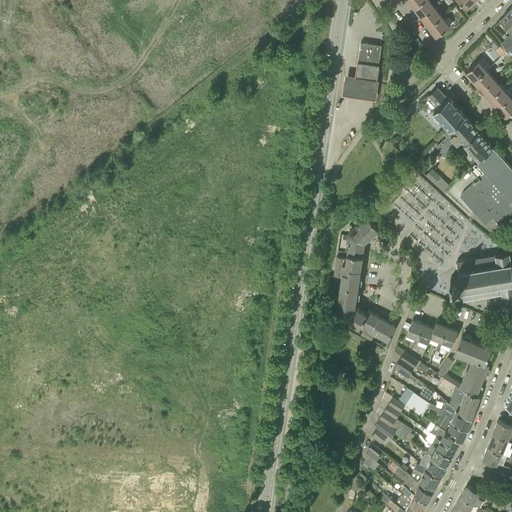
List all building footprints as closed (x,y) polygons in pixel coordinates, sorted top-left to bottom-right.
[(423,0),(414,7),(421,17),(435,6),(430,0),(423,0)] [(421,17),(429,26),(442,16),(435,6),(421,17)] [(511,12),(509,10),(500,18),(511,30),(511,12)] [(442,16),(429,26),(436,36),(450,25),(442,16)] [(502,43),(511,53),(511,52),(511,31),(508,36),(506,39),(502,43)] [(358,64),(378,67),(381,45),(361,42),(358,64)] [(466,71),(474,80),(487,69),(478,60),(466,71)] [(378,67),(358,64),(356,79),(345,77),(342,96),(375,101),(378,81),(376,81),(378,67)] [(474,80),(482,89),(495,78),(487,69),(474,80)] [(482,89),(490,99),(503,87),(495,78),(482,89)] [(449,128),(465,115),(449,96),(448,98),(438,86),(428,95),(438,106),(434,110),(449,128)] [(490,99),(498,108),(511,96),(503,87),(490,99)] [(511,97),(511,96),(498,108),(506,117),(511,111),(511,97)] [(436,145),(441,150),(472,122),(465,115),(449,128),(446,132),(448,134),(436,145)] [(455,151),(456,152),(480,131),(472,122),(441,150),(447,156),(453,150),(452,149),(457,144),(460,147),(455,151)] [(469,167),(470,169),(493,146),(480,131),(456,152),(459,154),(468,146),(478,158),(469,167)] [(500,224),(511,213),(511,166),(493,146),(470,169),(480,180),(476,184),(474,182),(460,194),(485,222),(493,216),(500,224)] [(443,191),(450,184),(432,168),(429,171),(425,168),(422,172),(443,191)] [(397,325),(385,318),(368,309),(367,312),(355,305),(358,287),(360,272),(363,255),(365,242),(379,229),(368,216),(357,226),(357,225),(348,233),(346,243),(349,243),(347,252),(347,258),(337,256),(335,268),(334,275),(342,276),(341,284),(338,298),(337,298),(336,305),(344,321),(354,326),(355,324),(359,326),(360,326),(361,323),(365,326),(361,333),(371,339),(374,334),(376,335),(376,334),(388,340),(397,325)] [(511,253),(511,254),(510,251),(457,260),(460,275),(452,276),(453,286),(454,286),(455,291),(461,298),(462,299),(463,299),(511,291),(511,253)] [(407,333),(416,337),(418,337),(424,322),(413,318),(407,333)] [(434,327),(430,336),(431,337),(439,340),(439,339),(441,340),(447,325),(436,321),(434,327)] [(419,339),(428,342),(429,342),(431,337),(430,336),(434,327),(424,322),(418,337),(416,337),(414,341),(418,343),(419,339)] [(439,339),(439,340),(438,344),(441,345),(443,342),(452,345),(458,330),(447,325),(441,340),(439,339)] [(484,376),(489,363),(492,357),(488,356),(492,346),(477,340),(462,334),(455,352),(453,355),(456,357),(459,354),(470,358),(472,359),(468,369),(467,368),(461,382),(446,372),(454,360),(448,356),(438,372),(445,376),(460,386),(466,389),(477,393),(484,376)] [(399,359),(396,363),(410,372),(419,360),(405,351),(399,359)] [(442,357),(435,354),(432,362),(439,364),(442,357)] [(410,372),(396,363),(395,367),(408,376),(410,372)] [(431,399),(437,389),(426,383),(420,392),(431,399)] [(459,409),(472,418),(480,395),(477,393),(466,389),(464,391),(461,403),(459,409)] [(429,400),(419,394),(414,391),(406,404),(422,415),(431,402),(429,400)] [(388,402),(401,411),(406,404),(393,396),(392,396),(388,402)] [(467,429),(472,418),(459,409),(447,401),(443,410),(454,416),(452,420),(467,429)] [(396,418),(401,411),(388,402),(384,409),(396,418)] [(443,410),(435,404),(432,409),(441,415),(443,410)] [(396,418),(384,409),(379,416),(391,425),(396,418)] [(454,416),(443,410),(441,415),(436,423),(440,426),(460,439),(463,441),(467,429),(452,420),(454,416)] [(374,424),(378,427),(387,435),(391,438),(397,429),(391,425),(379,416),(379,417),(376,422),(374,424)] [(493,431),(509,438),(511,439),(511,418),(507,416),(505,422),(498,419),(493,431)] [(397,429),(401,422),(396,418),(391,425),(397,429)] [(456,447),(460,439),(440,426),(436,435),(456,447)] [(381,443),(387,435),(378,427),(372,435),(381,443)] [(487,445),(502,451),(505,443),(511,446),(511,439),(509,438),(493,431),(487,445)] [(452,455),(456,447),(436,435),(432,442),(452,455)] [(369,446),(371,448),(379,455),(383,450),(373,441),(369,446)] [(447,464),(452,455),(432,442),(426,452),(447,464)] [(502,451),(487,445),(482,457),(497,463),(502,451)] [(381,456),(379,455),(371,448),(367,453),(376,461),(377,461),(381,456)] [(447,464),(426,452),(423,457),(421,461),(419,464),(425,467),(435,472),(436,470),(442,474),(447,464)] [(374,470),(380,463),(377,461),(376,461),(367,453),(364,461),(374,470)] [(420,482),(421,480),(435,488),(441,476),(435,472),(425,467),(419,464),(417,462),(412,470),(410,474),(420,482)] [(414,493),(428,500),(433,492),(419,483),(420,482),(410,474),(399,464),(393,471),(406,481),(404,484),(414,493)] [(364,482),(368,478),(361,472),(359,480),(364,482)] [(400,488),(405,491),(402,495),(409,502),(423,510),(428,500),(414,493),(404,484),(400,488)] [(479,506),(480,506),(483,500),(477,497),(480,492),(467,484),(461,495),(474,503),(479,506)] [(399,497),(398,496),(395,500),(399,504),(408,511),(422,511),(423,510),(409,502),(402,495),(401,494),(399,497)] [(454,507),(463,511),(469,511),(474,503),(461,495),(454,507)] [(395,500),(390,497),(386,502),(394,509),(399,504),(395,500)]
